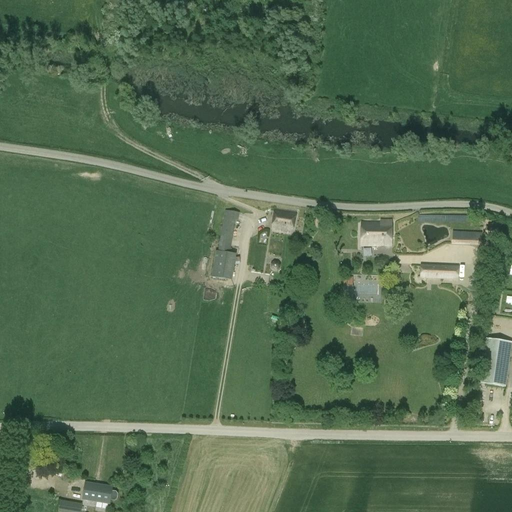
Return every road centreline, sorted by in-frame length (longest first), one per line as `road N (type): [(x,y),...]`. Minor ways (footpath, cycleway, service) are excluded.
road 1 (unclassified): [(511,214),(478,205),(348,207),(268,198),(0,146)]
road 2 (tertiary): [(511,437),(0,428)]
road 3 (track): [(225,191),(114,128),(102,103),(106,65)]
road 4 (track): [(454,0),(441,90),(452,99),(511,105)]
